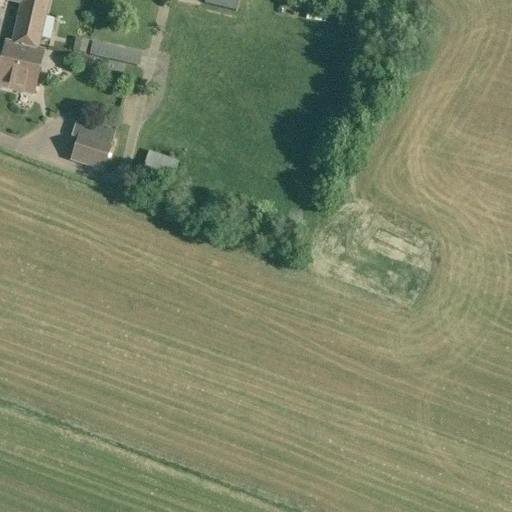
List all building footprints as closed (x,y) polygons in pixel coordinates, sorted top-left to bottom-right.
[(11,42),(40,48),(51,0),(0,0),(0,1),(19,6),(12,37),(11,42)] [(76,39),(73,53),(86,56),(89,42),(76,39)] [(40,49),(40,48),(11,42),(10,46),(3,44),(0,60),(0,90),(34,98),(46,50),(40,49)] [(105,47),(102,60),(122,64),(124,51),(105,47)] [(123,75),(124,66),(109,63),(107,72),(123,75)] [(141,126),(144,100),(135,99),(131,125),(141,126)] [(111,147),(115,133),(96,126),(92,140),(78,136),(70,163),(104,174),(112,147),(111,147)]
